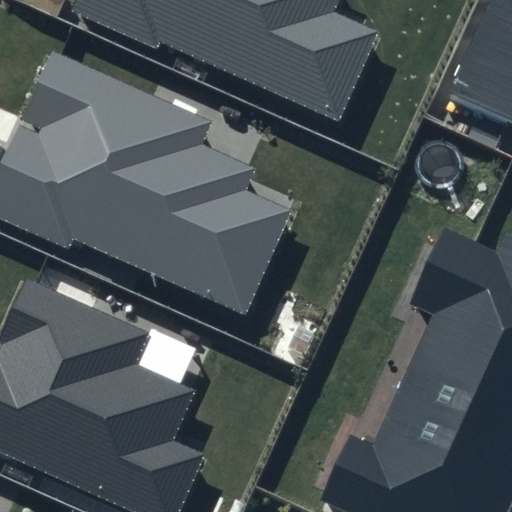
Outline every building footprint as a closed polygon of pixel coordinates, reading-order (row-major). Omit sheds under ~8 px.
[(76,0),(72,9),(338,127),(380,33),(333,13),(338,0),(76,0)] [(511,0),(491,0),(448,96),(511,124),(511,0)] [(212,122),(53,52),(0,171),(0,219),(71,251),(75,241),(246,316),(293,211),(244,189),(254,168),(202,145),(212,122)] [(496,250),(442,226),(407,304),(427,313),(369,443),(351,435),(321,499),(349,511),(506,511),(511,500),(511,235),(505,232),(496,250)] [(146,334),(26,280),(0,338),(0,454),(127,511),(187,511),(211,458),(172,440),(194,392),(133,364),(146,334)]
